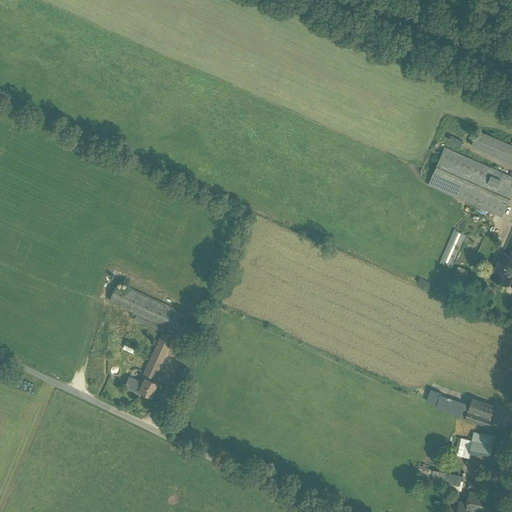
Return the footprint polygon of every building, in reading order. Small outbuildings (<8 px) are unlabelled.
[(511,144),(478,129),(471,144),(511,162),(511,144)] [(511,175),(445,147),(428,184),(502,217),(511,193),(511,175)] [(201,194),(200,199),(213,203),(214,199),(201,194)] [(209,258),(221,261),(233,220),(212,214),(193,280),(202,282),(209,258)] [(488,222),(485,231),(490,233),(493,223),(488,222)] [(151,269),(160,248),(156,246),(146,267),(151,269)] [(502,252),(490,277),(495,279),(495,282),(500,284),(502,282),(508,285),(511,276),(511,250),(510,255),(502,252)] [(177,277),(182,263),(175,260),(170,274),(177,277)] [(451,274),(461,278),(465,268),(455,264),(451,274)] [(152,279),(149,285),(182,300),(185,294),(152,279)] [(184,314),(117,284),(110,300),(176,331),(184,314)] [(138,368),(131,385),(150,394),(157,376),(158,376),(163,366),(143,357),(138,367),(138,368)] [(438,405),(442,394),(443,392),(432,388),(427,401),(438,405)] [(438,405),(437,408),(465,418),(470,404),(442,394),(438,405)] [(470,404),(465,418),(490,427),(493,418),(490,417),(494,405),(472,397),(470,404)] [(442,438),(449,441),(452,433),(446,430),(442,438)] [(461,438),(458,454),(469,457),(470,452),(490,456),(492,444),(501,446),(502,437),(474,432),(472,440),(461,438)] [(420,465),(416,482),(426,485),(431,468),(420,465)] [(443,477),(441,484),(453,486),(454,479),(443,477)] [(459,501),(456,511),(472,511),(473,509),(487,511),(490,496),(469,491),(466,503),(459,501)]
